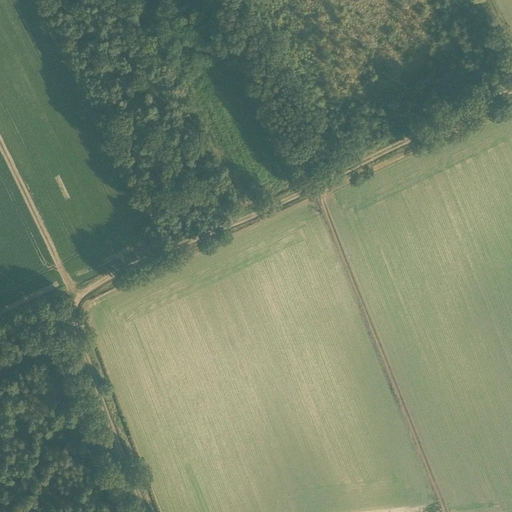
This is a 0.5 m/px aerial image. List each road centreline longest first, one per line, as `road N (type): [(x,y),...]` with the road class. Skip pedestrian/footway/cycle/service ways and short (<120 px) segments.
road 1 (track): [(511,92),(104,279),(78,296),(70,316)]
road 2 (track): [(447,511),(316,186)]
road 3 (track): [(70,316),(145,511)]
